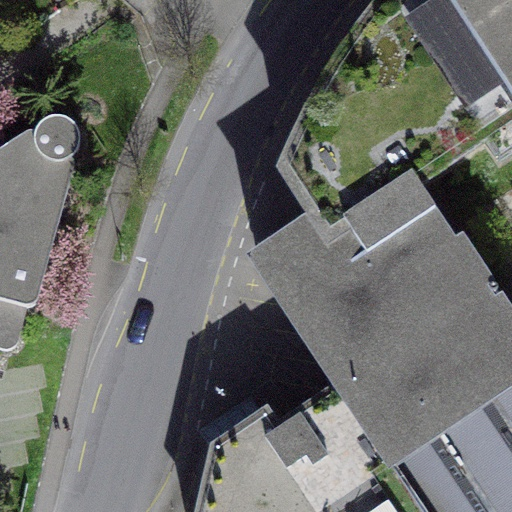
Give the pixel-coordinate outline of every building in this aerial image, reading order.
[(511,0),(397,0),(389,10),(351,60),(317,116),(286,178),(318,226),(357,286),(410,251),(402,240),(435,219),(412,186),(511,118),(511,0)] [(55,118),(47,119),(0,150),(0,347),(10,350),(16,343),(25,308),(36,304),(78,151),(80,142),(79,134),(76,129),(73,124),(65,119),(55,118)] [(422,511),(393,468),(437,439),(511,388),(511,335),(435,219),(402,240),(410,251),(357,286),(318,226),(254,267),(341,391),(276,435),(267,419),(215,452),(204,497),(200,511),(422,511)] [(511,511),(511,388),(437,439),(485,511),(511,511)] [(422,511),(485,511),(437,439),(393,468),(422,511)]
